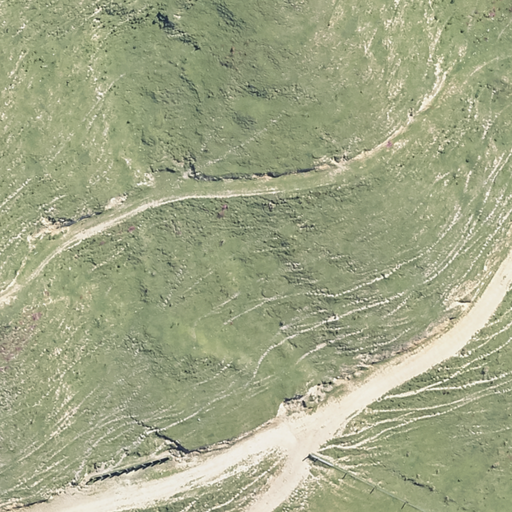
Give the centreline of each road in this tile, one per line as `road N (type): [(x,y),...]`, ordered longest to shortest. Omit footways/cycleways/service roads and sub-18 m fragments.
road 1 (track): [(250,511),(290,479),(306,423),(83,511)]
road 2 (track): [(306,423),(454,340),(511,262)]
